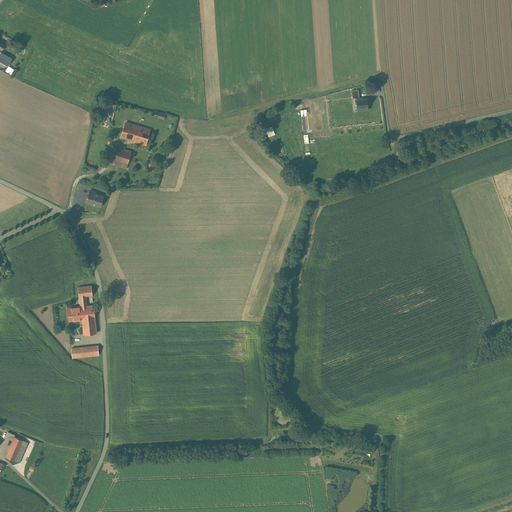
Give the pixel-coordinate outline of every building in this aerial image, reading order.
[(11,58),(1,52),(0,53),(0,61),(7,66),(11,58)] [(366,98),(359,99),(359,97),(354,98),(355,104),(356,104),(357,111),(368,109),(366,98)] [(318,107),(311,107),(310,107),(309,101),(303,101),(305,114),(312,114),(312,113),(315,113),(318,113),(318,107)] [(165,114),(155,111),(153,116),(164,119),(165,114)] [(139,127),(125,123),(121,137),(133,141),(134,137),(136,137),(139,127)] [(149,130),(139,127),(136,137),(134,137),(133,141),(145,144),(149,130)] [(131,151),(114,147),(110,163),(126,168),(131,151)] [(104,194),(89,190),(86,203),(100,207),(104,194)] [(91,285),(78,287),(79,297),(85,296),(92,295),(91,285)] [(93,305),(86,306),(85,296),(80,297),(81,307),(82,319),(84,334),(96,332),(93,305)] [(81,307),(68,308),(69,320),(82,319),(81,307)] [(98,345),(87,346),(88,353),(88,356),(99,355),(98,345)] [(87,346),(71,348),(72,355),(88,353),(87,346)] [(15,435),(9,432),(7,438),(12,440),(14,436),(15,435)] [(24,440),(14,436),(12,440),(5,457),(15,461),(24,440)] [(24,440),(15,461),(19,462),(28,442),(24,440)] [(9,470),(1,467),(0,469),(0,474),(6,477),(9,470)]
